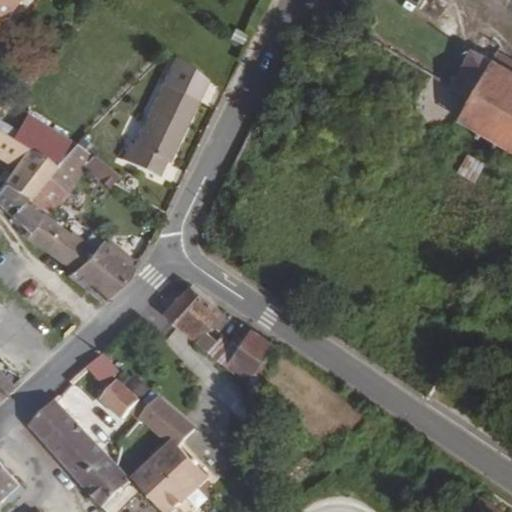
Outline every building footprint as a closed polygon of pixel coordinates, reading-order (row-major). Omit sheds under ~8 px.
[(0,0),(0,23),(14,0),(0,0)] [(511,62),(493,50),(485,59),(469,49),(446,85),(467,98),(456,115),(472,126),(467,134),(490,148),(496,141),(510,149),(505,158),(511,162),(511,62)] [(190,132),(203,105),(214,85),(182,62),(169,87),(139,144),(135,143),(126,161),(162,179),(170,164),(173,165),(186,140),(183,138),(187,131),(190,132)] [(78,150),(29,120),(13,145),(57,172),(78,150)] [(28,205),(57,172),(13,145),(11,143),(0,136),(0,161),(17,174),(5,190),(28,205)] [(94,159),(91,162),(77,151),(57,172),(28,205),(50,220),(70,200),(67,195),(88,174),(113,194),(116,188),(119,185),(121,183),(94,159)] [(485,165),(466,154),(455,172),(474,183),(485,165)] [(0,196),(0,214),(11,224),(23,209),(28,205),(5,190),(0,196)] [(23,209),(11,224),(33,239),(46,225),(23,209)] [(48,258),(63,237),(46,225),(33,239),(30,244),(48,258)] [(102,247),(91,258),(63,237),(48,258),(74,276),(70,281),(103,306),(128,283),(136,270),(102,247)] [(190,292),(160,320),(193,347),(222,317),(190,292)] [(229,356),(208,338),(197,351),(240,388),(274,348),(246,330),(240,338),(243,342),(229,356)] [(121,372),(103,355),(89,367),(95,373),(107,385),(121,372)] [(425,397),(437,405),(451,384),(439,376),(425,397)] [(0,381),(0,399),(11,391),(0,381)] [(139,403),(122,385),(117,389),(104,402),(122,420),(130,413),(134,417),(142,409),(136,405),(139,403)] [(110,459),(57,403),(31,427),(84,483),(110,459)] [(169,447),(136,478),(168,511),(172,511),(205,480),(176,452),(192,434),(156,403),(140,421),(169,447)] [(140,490),(133,482),(110,459),(84,483),(111,511),(115,511),(129,499),(140,490)] [(0,504),(20,487),(0,465),(0,504)] [(499,511),(480,499),(471,511),(499,511)]
